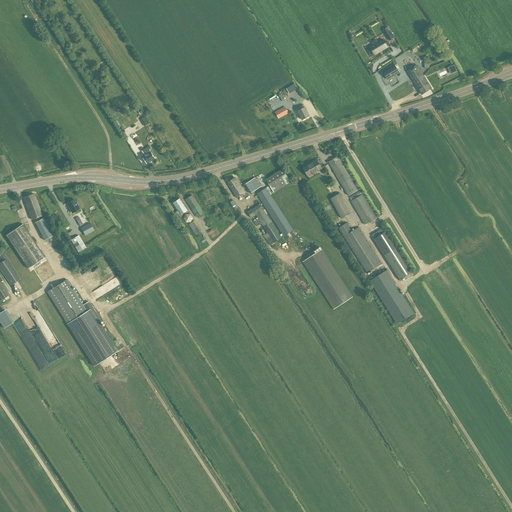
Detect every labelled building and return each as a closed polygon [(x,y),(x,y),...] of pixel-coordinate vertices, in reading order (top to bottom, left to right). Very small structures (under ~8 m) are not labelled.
[(395,38),(390,31),(386,34),(390,41),(395,38)] [(370,47),(370,48),(374,54),(374,55),(387,47),(387,46),(389,45),(390,44),(388,42),(386,43),(386,44),(385,44),(383,40),(378,42),(376,40),(372,43),(373,45),(370,47)] [(417,65),(407,71),(414,83),(424,77),(420,70),(419,68),(417,65)] [(395,66),(383,73),(386,77),(388,79),(391,77),(392,76),(399,72),(395,66)] [(432,88),(424,77),(414,83),(422,95),(432,88)] [(303,120),(310,116),(305,107),(305,108),(304,105),(300,107),(301,110),(298,111),(303,120)] [(279,119),(289,113),(285,107),(275,113),(279,119)] [(149,123),(145,117),(140,120),(145,126),(149,123)] [(142,151),(144,153),(145,156),(142,157),(147,164),(155,159),(148,147),(142,151)] [(349,195),(358,190),(338,157),(329,162),(349,195)] [(309,176),(322,169),(317,160),(312,163),(312,164),(304,169),(309,176)] [(274,193),(291,182),(282,169),(266,180),(274,193)] [(237,198),(246,193),(236,178),(228,184),(237,198)] [(251,194),(261,187),(255,178),(245,185),(251,194)] [(285,237),(294,231),(266,188),(257,194),(285,237)] [(342,218),(351,213),(341,193),(331,198),(342,218)] [(32,220),(42,216),(34,194),(24,198),(32,220)] [(377,218),(363,194),(351,201),(365,225),(377,218)] [(198,218),(204,213),(192,195),(186,200),(198,218)] [(181,215),(188,211),(180,199),(174,203),(178,211),(176,212),(178,216),(181,214),(181,215)] [(72,213),(79,209),(74,200),(67,204),(72,213)] [(260,204),(248,212),(251,218),(252,218),(256,215),(262,224),(268,233),(264,235),(270,246),(282,238),(264,210),(260,204)] [(190,225),(199,239),(204,236),(195,222),(190,225)] [(353,232),(347,222),(339,228),(368,274),(383,264),(360,228),(353,232)] [(94,231),(90,223),(81,228),(85,236),(94,231)] [(23,224),(6,235),(28,269),(45,258),(23,224)] [(411,273),(385,232),(374,239),(400,280),(411,273)] [(78,252),(85,248),(78,236),(71,240),(78,252)] [(322,250),(303,263),(333,310),(353,297),(322,250)] [(0,269),(11,285),(21,279),(4,254),(1,256),(4,261),(0,263),(0,269)] [(414,313),(386,270),(370,281),(397,324),(414,313)] [(83,305),(66,279),(47,292),(67,324),(94,366),(117,351),(99,323),(101,321),(88,302),(83,305)] [(0,282),(0,297),(2,300),(9,296),(0,282)]
